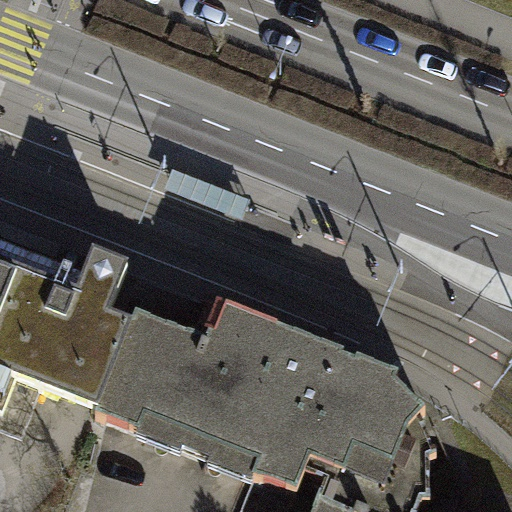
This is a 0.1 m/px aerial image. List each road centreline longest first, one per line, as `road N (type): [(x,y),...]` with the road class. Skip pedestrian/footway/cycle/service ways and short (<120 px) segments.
road 1 (secondary): [(0,41),(511,241)]
road 2 (secondary): [(511,118),(212,0)]
